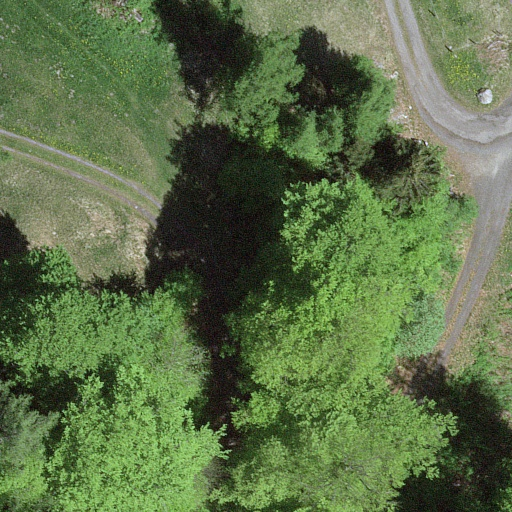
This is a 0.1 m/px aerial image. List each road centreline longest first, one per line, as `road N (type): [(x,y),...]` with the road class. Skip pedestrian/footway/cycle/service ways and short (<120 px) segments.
road 1 (track): [(0,136),(131,190),(175,227),(202,271),(237,431),(229,511)]
road 2 (track): [(497,134),(478,268),(359,511)]
road 3 (track): [(511,127),(482,138),(460,134),(442,118),(393,0)]
